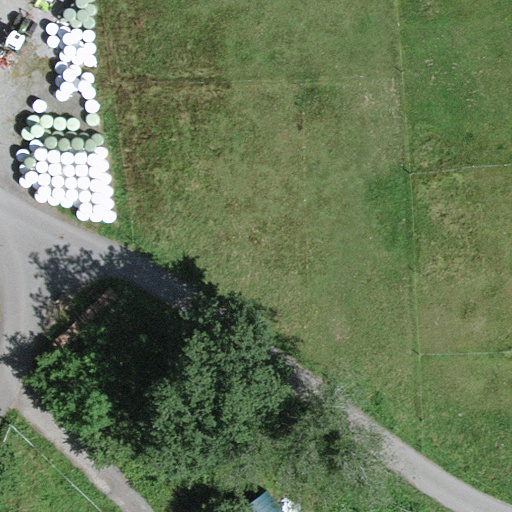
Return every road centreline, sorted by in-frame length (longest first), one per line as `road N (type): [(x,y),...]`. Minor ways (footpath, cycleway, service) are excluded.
road 1 (track): [(140,511),(1,385)]
road 2 (track): [(0,389),(69,241)]
